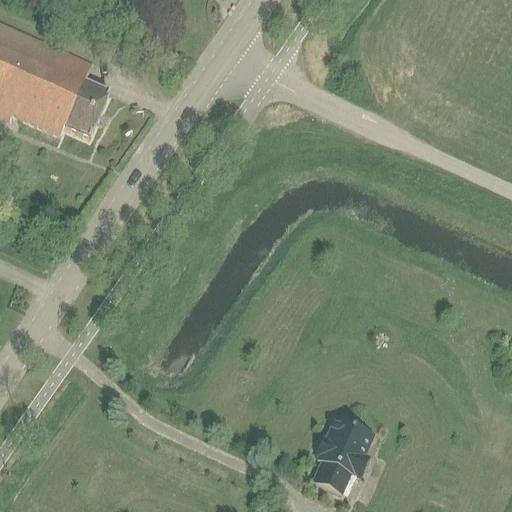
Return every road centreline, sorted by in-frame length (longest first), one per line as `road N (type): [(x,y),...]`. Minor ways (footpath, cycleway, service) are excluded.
road 1 (secondary): [(0,390),(227,55)]
road 2 (unclassified): [(511,193),(227,55)]
